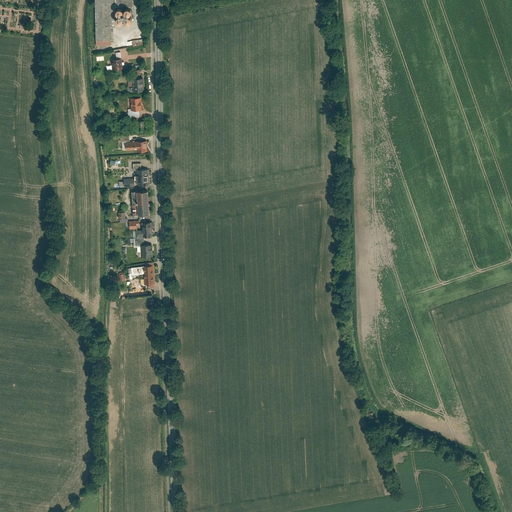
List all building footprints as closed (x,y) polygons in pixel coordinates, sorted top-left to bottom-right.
[(92,0),(93,46),(108,46),(108,29),(114,29),(113,9),(113,0),(92,0)] [(113,0),(113,9),(129,9),(128,0),(113,0)] [(117,56),(108,57),(109,67),(118,66),(117,56)] [(142,77),(131,78),(131,90),(143,89),(142,77)] [(126,94),(127,104),(127,108),(135,107),(138,107),(137,94),(126,94)] [(127,108),(127,104),(124,105),(124,115),(128,114),(128,118),(133,118),(136,118),(135,107),(127,108)] [(142,117),(133,118),(134,128),(142,127),(142,117)] [(122,139),(123,147),(134,146),(135,149),(144,148),(143,138),(122,139)] [(147,168),(136,169),(137,184),(149,184),(147,168)] [(132,177),(121,178),(122,187),(132,186),(132,177)] [(134,212),(146,211),(145,188),(133,189),(134,211),(134,212)] [(132,227),(133,234),(149,233),(148,219),(138,220),(139,227),(132,227)] [(137,243),(138,254),(149,254),(148,242),(137,243)] [(140,273),(151,272),(151,263),(139,263),(140,273)] [(151,272),(140,273),(140,282),(152,281),(151,272)]
